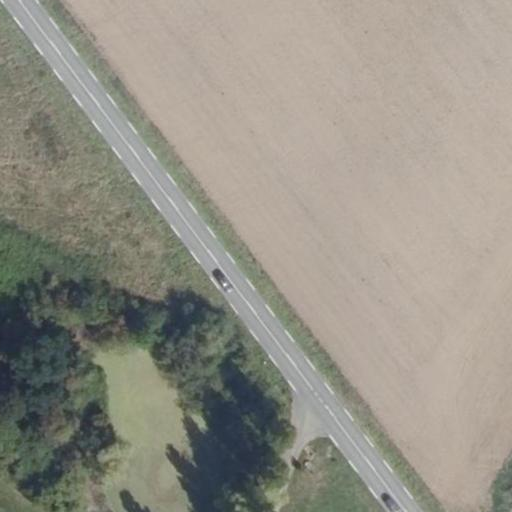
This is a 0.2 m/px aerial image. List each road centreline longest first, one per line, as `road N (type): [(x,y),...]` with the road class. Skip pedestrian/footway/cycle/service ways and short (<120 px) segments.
road 1 (secondary): [(14,0),(319,401)]
road 2 (secondary): [(319,401),(404,511)]
road 3 (unclassified): [(273,511),(319,401)]
